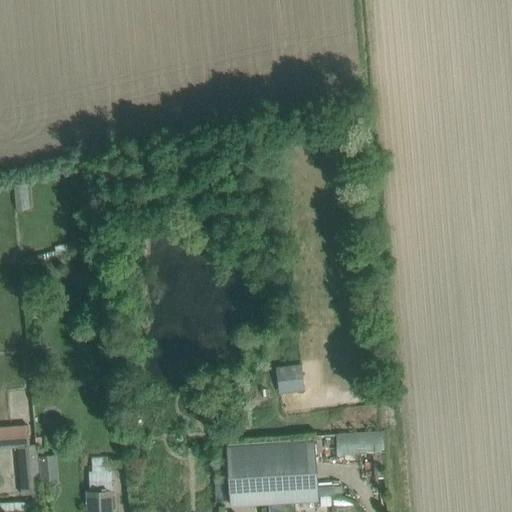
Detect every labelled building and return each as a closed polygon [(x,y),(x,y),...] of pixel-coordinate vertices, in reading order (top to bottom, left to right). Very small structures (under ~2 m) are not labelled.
[(277,365),(278,391),(304,390),(303,363),(277,365)] [(21,495),(33,494),(40,493),(37,449),(37,444),(29,445),(28,425),(0,426),(0,448),(18,447),(21,495)] [(339,435),(338,451),(383,452),(384,436),(339,435)] [(232,505),(318,500),(315,446),(228,452),(232,505)] [(90,491),(88,491),(88,511),(112,511),(111,490),(111,471),(109,471),(108,457),(92,458),(93,472),(89,472),(90,491)]
